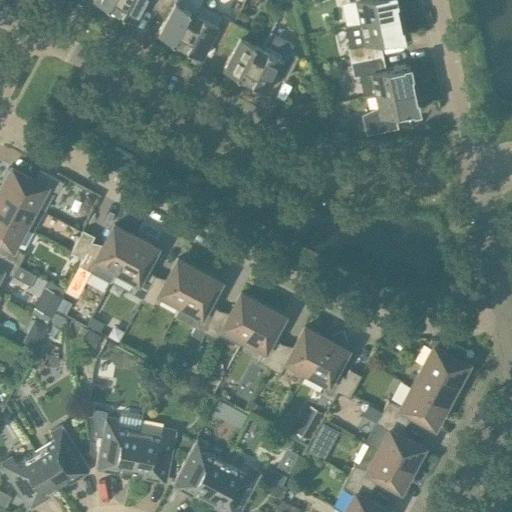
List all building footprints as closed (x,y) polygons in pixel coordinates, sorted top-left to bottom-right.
[(106,9),(113,13),(119,0),(98,0),(103,2),(106,9)] [(147,1),(157,7),(161,0),(119,0),(113,13),(119,16),(127,15),(136,20),(147,1)] [(161,0),(157,7),(168,13),(158,32),(167,37),(171,44),(178,47),(201,3),(202,0),(161,0)] [(355,0),(360,21),(401,13),(397,0),(345,0),(346,2),(353,0),(355,0)] [(192,50),(201,55),(211,36),(222,42),(234,20),(201,3),(178,47),(184,51),(192,50)] [(360,21),(344,25),(349,47),(347,47),(351,61),(383,54),(380,40),(387,38),(388,41),(401,38),(401,36),(403,35),(402,30),(404,29),(401,13),(360,21)] [(236,79),(242,82),(261,46),(244,37),(248,28),(234,20),(222,42),(233,47),(223,66),(232,71),(236,79)] [(287,49),(290,42),(270,31),(261,46),(242,82),(248,85),(257,84),(266,89),(276,71),(287,76),(299,55),(287,49)] [(364,96),(376,94),(416,85),(412,68),(410,69),(409,63),(407,64),(406,62),(393,64),(393,67),(386,68),(383,54),(351,61),(354,75),(359,74),(364,96)] [(416,85),(376,94),(378,106),(362,113),(366,133),(398,127),(395,112),(403,111),(403,113),(417,110),(416,108),(418,108),(417,102),(420,102),(416,85)] [(12,166),(1,187),(34,205),(45,186),(58,191),(64,180),(41,168),(36,179),(12,166)] [(1,187),(0,187),(0,212),(23,225),(34,205),(1,187)] [(49,226),(53,212),(39,208),(35,222),(49,226)] [(0,239),(2,241),(0,245),(0,253),(19,263),(25,252),(13,244),(23,225),(0,212),(0,239)] [(98,258),(117,268),(135,234),(114,223),(101,247),(91,241),(82,256),(79,263),(90,269),(98,258)] [(82,256),(91,241),(94,234),(83,228),(71,250),(82,256)] [(131,291),(142,297),(154,275),(143,269),(156,245),(135,234),(117,268),(136,278),(131,291)] [(0,269),(13,274),(19,263),(0,253),(0,269)] [(153,303),(161,292),(180,302),(198,268),(177,257),(165,281),(154,275),(142,297),(153,303)] [(202,338),(206,331),(217,309),(207,303),(219,279),(198,268),(180,302),(200,312),(195,325),(191,332),(202,338)] [(47,283),(35,304),(52,313),(63,292),(47,283)] [(217,309),(206,331),(216,337),(220,332),(240,343),(244,336),(262,302),(241,291),(228,315),(217,309)] [(71,301),(63,296),(56,308),(65,313),(71,301)] [(281,343),(270,337),(283,313),(262,302),(244,336),(263,346),(258,359),(269,365),(281,343)] [(56,310),(51,319),(61,324),(65,315),(56,310)] [(104,321),(92,316),(88,324),(100,330),(104,321)] [(39,344),(50,324),(37,317),(25,337),(39,344)] [(288,360),(307,370),(325,336),(304,325),(292,349),(281,343),(269,365),(280,371),(288,360)] [(96,346),(102,335),(88,327),(81,338),(96,346)] [(307,370),(326,380),(321,393),(332,399),(338,389),(344,377),(333,371),(346,347),(325,336),(307,370)] [(433,344),(422,364),(456,382),(467,361),(461,358),(467,347),(447,337),(431,337),(429,343),(433,344)] [(445,402),(456,382),(422,364),(411,384),(445,402)] [(350,367),(344,377),(338,389),(349,396),(361,373),(350,367)] [(404,421),(410,411),(434,423),(445,402),(411,384),(402,403),(388,398),(382,410),(404,421)] [(219,397),(212,411),(219,415),(226,401),(219,397)] [(257,415),(263,404),(253,399),(247,409),(257,415)] [(308,437),(322,410),(310,404),(296,430),(308,437)] [(94,406),(92,413),(95,428),(102,429),(95,465),(109,468),(109,464),(132,468),(139,429),(117,424),(118,417),(105,415),(106,408),(94,406)] [(376,421),(365,441),(367,442),(377,448),(411,466),(423,445),(399,432),(404,421),(382,410),(376,421)] [(35,449),(56,483),(76,471),(78,474),(90,467),(63,423),(51,431),(55,437),(35,449)] [(139,429),(132,468),(154,472),(153,476),(167,479),(177,429),(163,426),(162,433),(139,429)] [(206,495),(225,460),(205,449),(208,443),(196,436),(172,482),(184,488),(186,484),(206,495)] [(323,456),(328,446),(312,438),(307,447),(323,456)] [(348,473),(370,485),(376,474),(400,487),(411,466),(377,448),(367,442),(356,463),(354,462),(348,473)] [(37,495),(56,483),(35,449),(16,461),(12,455),(0,462),(27,506),(39,498),(37,495)] [(245,471),(225,460),(206,495),(226,506),(224,509),(229,511),(238,511),(261,471),(249,464),(245,471)] [(286,474),(272,466),(268,474),(282,481),(286,474)] [(354,492),(343,511),(344,511),(386,511),(389,508),(365,496),(370,485),(348,473),(342,484),(354,492)] [(273,493),(279,496),(285,484),(280,481),(273,493)] [(11,494),(0,488),(0,502),(5,505),(11,494)] [(273,511),(295,511),(299,505),(282,496),(273,511)]
